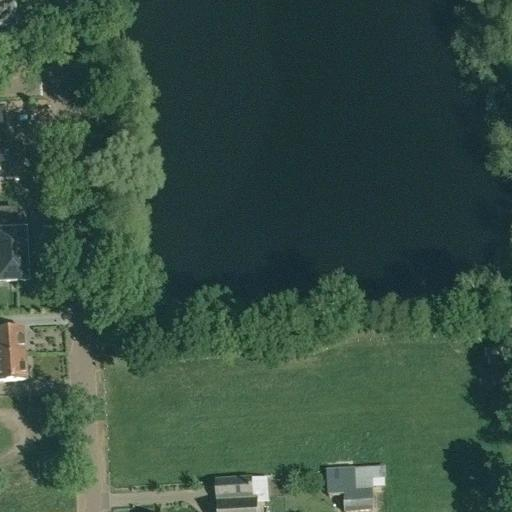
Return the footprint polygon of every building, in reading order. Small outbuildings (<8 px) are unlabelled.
[(0,0),(0,26),(13,26),(12,21),(13,21),(15,20),(17,18),(18,15),(17,13),(16,10),(15,8),(13,6),(12,6),(12,2),(7,2),(7,0),(0,0)] [(5,107),(0,107),(0,178),(23,178),(22,145),(7,145),(5,107)] [(0,281),(25,280),(23,232),(0,233),(0,281)] [(0,357),(25,356),(24,329),(0,330),(0,357)] [(0,382),(26,381),(25,356),(0,357),(0,382)] [(326,471),(328,496),(373,492),(373,491),(357,491),(356,488),(372,487),(372,479),(356,480),(355,469),(326,471)] [(215,480),(217,504),(254,501),(254,500),(267,499),(266,478),(253,479),(252,477),(215,480)] [(374,511),(373,492),(328,496),(328,497),(329,497),(329,498),(344,497),(345,511),(374,511)] [(254,501),(217,504),(217,511),(258,511),(258,505),(255,505),(254,501)]
